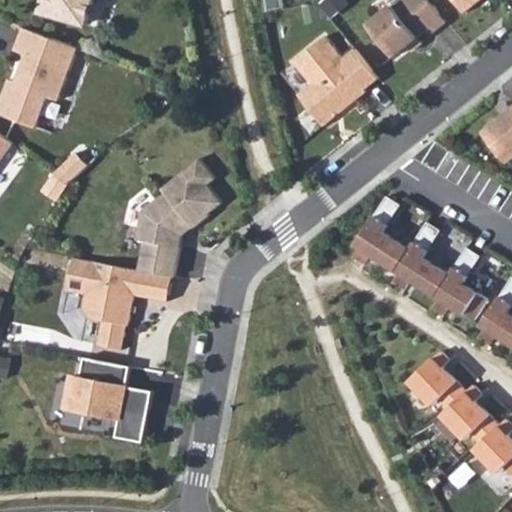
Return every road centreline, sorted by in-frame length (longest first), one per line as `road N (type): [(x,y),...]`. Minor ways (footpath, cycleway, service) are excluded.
road 1 (residential): [(189,511),(236,273),(385,155)]
road 2 (residential): [(385,155),(511,51)]
road 3 (residential): [(385,155),(511,238)]
